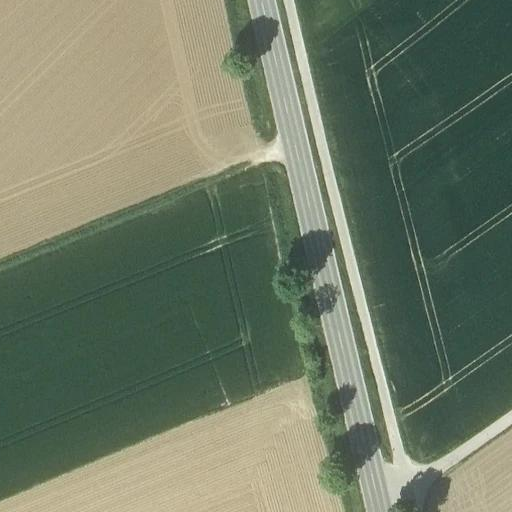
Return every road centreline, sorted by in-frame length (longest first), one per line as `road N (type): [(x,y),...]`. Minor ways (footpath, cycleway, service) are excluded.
road 1 (secondary): [(380,511),(264,0)]
road 2 (track): [(0,267),(299,149)]
